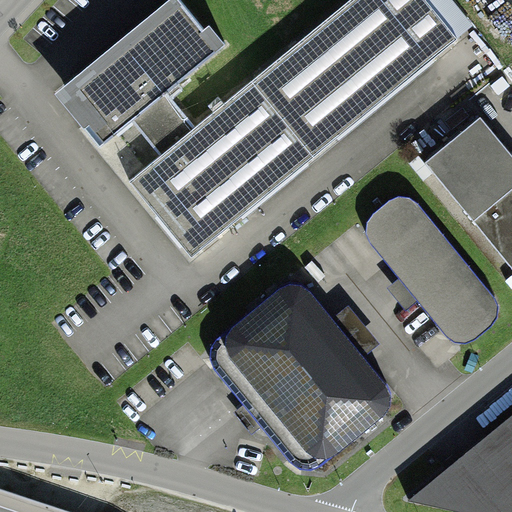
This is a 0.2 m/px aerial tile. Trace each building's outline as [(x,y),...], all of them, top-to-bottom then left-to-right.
[(240,42),(204,0),(188,0),(73,96),(115,147),(240,42)] [(465,43),(430,0),(362,0),(135,185),(197,261),(465,43)] [(511,131),(495,111),(435,159),(511,252),(511,131)] [(419,196),(403,194),(377,217),(376,237),(461,336),(480,337),(502,318),(505,296),(419,196)] [(323,284),(296,284),(241,328),(238,349),(319,450),(346,454),(403,407),(406,387),(323,284)] [(511,511),(511,420),(420,497),(482,511),(511,511)]
